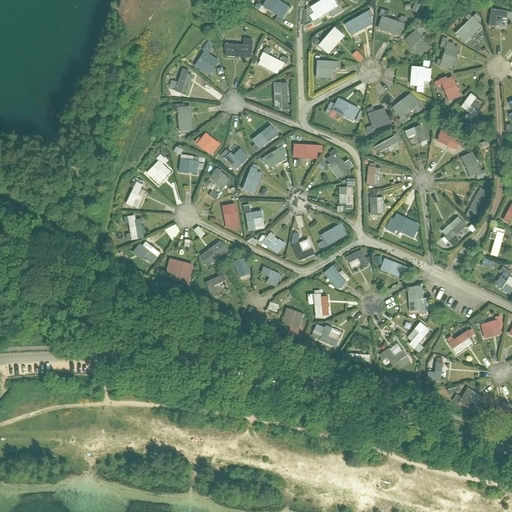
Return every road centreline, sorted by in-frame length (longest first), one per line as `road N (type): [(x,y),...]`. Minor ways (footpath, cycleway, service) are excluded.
road 1 (unclassified): [(0,361),(95,355),(218,364),(511,450)]
road 2 (residential): [(511,306),(354,236)]
